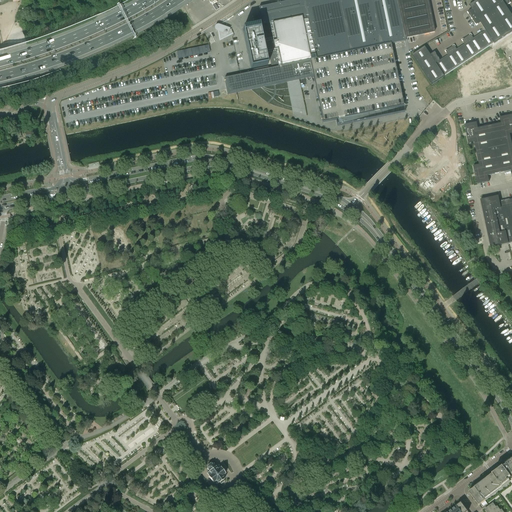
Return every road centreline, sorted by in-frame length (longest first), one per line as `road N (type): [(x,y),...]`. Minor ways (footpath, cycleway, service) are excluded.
road 1 (unknown): [(511,390),(373,202),(345,182),(213,142),(102,168)]
road 2 (secondary): [(352,206),(215,157),(66,185)]
road 3 (secondary): [(67,192),(219,164),(348,211)]
road 4 (secondary): [(348,211),(375,235),(511,422)]
road 5 (secondary): [(511,409),(352,206)]
road 6 (tertiary): [(50,105),(242,0)]
road 7 (motorway): [(0,76),(78,51),(176,0)]
road 8 (motorway): [(148,0),(77,36),(0,61)]
road 9 (unclassified): [(352,206),(464,101)]
